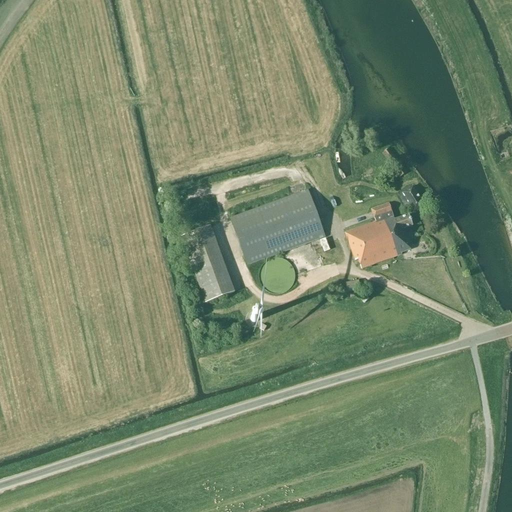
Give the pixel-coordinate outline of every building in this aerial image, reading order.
[(382,153),(400,177),(406,172),(389,148),(382,153)] [(406,208),(409,206),(413,212),(424,206),(412,186),(402,193),(398,195),(406,208)] [(308,190),(229,219),(247,266),(325,237),(308,190)] [(408,215),(394,220),(393,216),(391,217),(389,213),(392,212),(389,203),(371,210),(374,218),(386,214),(387,218),(345,233),(355,261),(357,260),(361,269),(401,254),(401,253),(410,250),(403,229),(412,226),(408,215)] [(234,293),(209,226),(181,237),(205,303),(234,293)] [(294,272),(293,270),(293,269),(292,267),(291,266),(290,264),(289,263),(287,262),(286,261),(285,260),(283,260),(282,259),(280,259),(278,258),(277,258),(275,258),(273,259),(272,259),(270,259),(269,260),(267,261),(266,262),(264,263),(263,264),(262,265),(261,267),(260,268),(260,270),(259,271),(259,273),(258,274),(258,276),(258,278),(258,279),(259,281),(259,283),(260,284),(261,286),(262,287),(263,288),(264,290),(265,291),(266,292),(268,292),(269,293),(271,294),(273,294),(274,294),(276,294),(278,294),(279,294),(281,294),(283,293),(284,293),(286,292),(287,291),(288,290),(289,289),(291,288),(292,286),(292,285),(293,283),(294,282),(294,280),(294,278),(294,277),(294,275),(294,273),(294,272)] [(358,281),(345,283),(347,292),(360,290),(358,281)]
